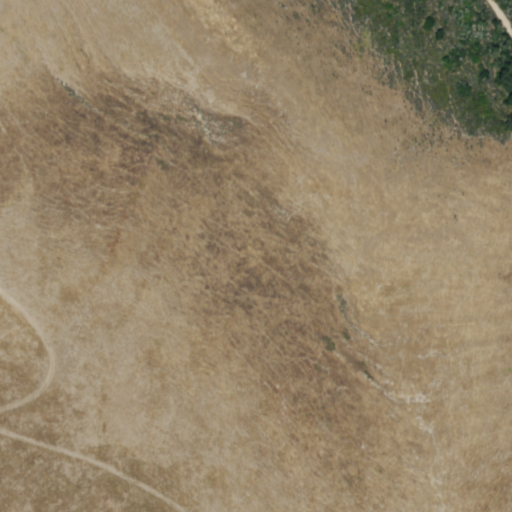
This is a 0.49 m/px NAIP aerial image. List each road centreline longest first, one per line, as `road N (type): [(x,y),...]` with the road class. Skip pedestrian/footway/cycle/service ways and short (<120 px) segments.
road 1 (track): [(185,511),(0,429)]
road 2 (track): [(0,414),(30,401),(53,360),(35,315),(0,285)]
